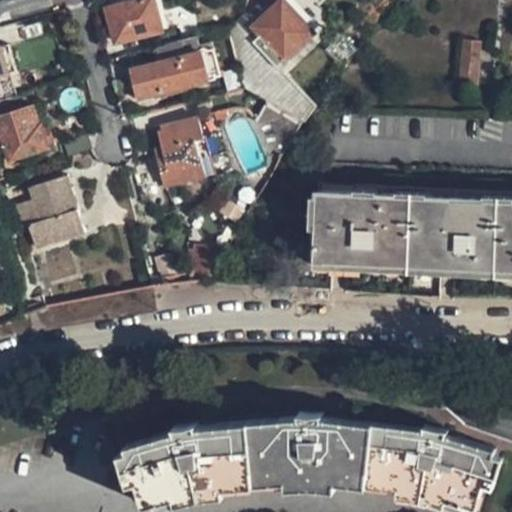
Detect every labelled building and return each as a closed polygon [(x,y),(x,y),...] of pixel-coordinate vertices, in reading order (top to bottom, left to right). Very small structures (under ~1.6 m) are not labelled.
[(117,42),(164,32),(155,0),(144,0),(108,9),(117,42)] [(302,124),(314,108),(278,67),(314,32),(283,0),(281,0),(254,27),(265,41),(259,47),(236,21),(228,30),(241,85),(302,124)] [(458,89),(474,89),(477,37),(462,36),(458,89)] [(129,71),(137,96),(220,76),(214,51),(129,71)] [(31,103),(0,113),(0,132),(8,157),(48,144),(41,122),(38,124),(31,103)] [(251,121),(276,162),(299,128),(264,103),(251,121)] [(161,185),(204,175),(199,155),(194,156),(189,138),(201,135),(196,116),(155,127),(163,164),(157,165),(161,185)] [(204,175),(210,174),(201,135),(189,138),(194,156),(199,155),(204,175)] [(58,191),(66,188),(60,171),(52,174),(58,191)] [(291,206),(314,205),(312,173),(290,174),(291,206)] [(52,174),(25,183),(29,199),(36,219),(27,222),(33,246),(81,232),(66,188),(58,191),(52,174)] [(511,271),(511,192),(319,184),(315,263),(511,271)] [(36,219),(29,199),(13,203),(19,225),(27,222),(36,219)] [(186,280),(207,278),(205,252),(184,254),(186,280)] [(145,504),(175,496),(178,503),(200,497),(224,494),(223,486),(254,483),(285,480),(286,488),(309,486),(333,489),(335,481),(365,485),(397,488),(397,496),(420,499),(443,506),(445,499),(476,508),(482,483),(492,486),(501,457),(492,454),(494,449),(445,433),(447,429),(424,425),(423,428),(373,422),(321,416),(322,411),(299,411),(299,416),(249,420),(196,425),(196,421),(174,425),(174,430),(126,444),(128,450),(119,452),(128,483),(137,479),(145,504)]
